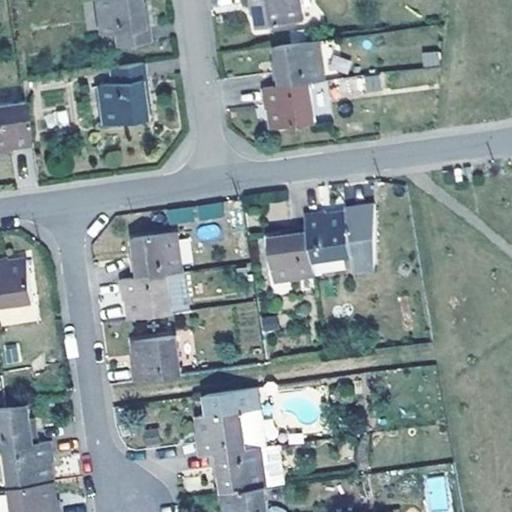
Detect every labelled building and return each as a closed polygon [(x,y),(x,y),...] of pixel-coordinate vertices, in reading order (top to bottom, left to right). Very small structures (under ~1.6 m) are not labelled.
[(92,0),(83,0),(85,30),(95,29),(92,0)] [(141,0),(97,0),(103,39),(115,37),(117,52),(152,47),(147,12),(143,13),(141,0)] [(248,0),(250,15),(255,14),(258,34),(300,28),(295,0),(248,0)] [(317,46),(275,51),(277,71),(273,72),(275,92),(309,88),(323,86),(317,46)] [(421,52),(423,67),(440,65),(439,50),(421,52)] [(145,68),(110,73),(112,88),(100,89),(105,129),(148,124),(145,104),(149,104),(145,68)] [(349,78),(350,92),(381,90),(380,76),(349,78)] [(275,92),(262,94),(265,114),(270,113),(272,133),(314,127),(309,88),(275,92)] [(0,157),(13,156),(13,151),(32,149),(26,107),(0,109),(0,157)] [(169,223),(193,219),(191,206),(166,211),(169,223)] [(325,216),(305,219),(307,233),(312,265),(350,259),(352,275),(371,273),(373,211),(344,214),(344,219),(326,221),(325,216)] [(314,279),(312,265),(307,233),(287,236),(287,241),(269,243),(275,283),(314,279)] [(180,275),(176,237),(133,243),(136,265),(131,266),(132,283),(169,279),(180,275)] [(9,261),(0,262),(0,310),(33,306),(29,264),(10,266),(9,261)] [(132,283),(121,285),(123,306),(131,306),(132,323),(174,317),(169,279),(132,283)] [(135,386),(181,378),(176,341),(136,347),(138,367),(133,369),(135,386)] [(254,392),(205,399),(208,418),(198,419),(201,439),(197,440),(200,460),(212,458),(247,453),(241,416),(257,413),(254,392)] [(0,452),(7,451),(41,446),(39,426),(32,426),(31,409),(9,412),(0,413),(0,452)] [(7,451),(10,490),(55,484),(53,466),(58,465),(55,445),(41,446),(7,451)] [(212,458),(214,477),(219,476),(222,495),(264,489),(283,487),(277,449),(247,453),(212,458)] [(423,476),(426,511),(450,511),(447,474),(423,476)] [(63,511),(62,504),(58,503),(55,484),(10,490),(13,511),(63,511)] [(267,511),(264,489),(222,495),(223,511),(267,511)]
